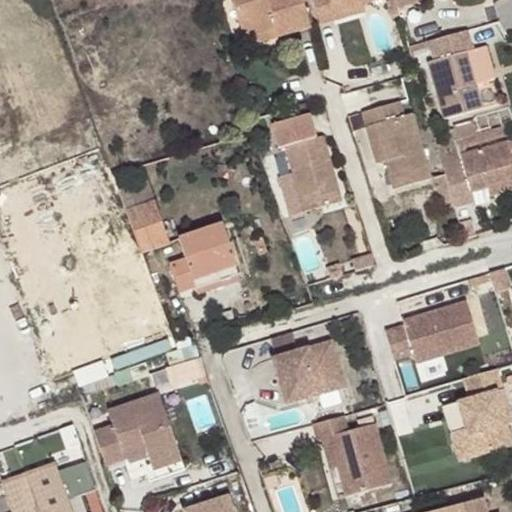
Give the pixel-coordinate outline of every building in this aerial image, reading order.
[(232,0),(247,45),(277,36),(279,43),(313,33),(303,0),(232,0)] [(312,0),(322,28),(339,24),(337,17),(364,9),(391,0),(312,0)] [(395,0),(400,15),(426,8),(424,0),(395,0)] [(337,17),(339,24),(366,16),(364,9),(337,17)] [(476,62),(469,41),(434,52),(440,72),(434,73),(449,130),(487,120),(471,64),(476,62)] [(362,114),(366,131),(377,128),(386,165),(395,193),(432,181),(412,116),(403,119),(398,105),(362,114)] [(285,154),(292,179),(304,218),(341,207),(324,142),(314,145),(307,125),(271,136),(277,156),(285,154)] [(377,128),(366,131),(377,167),(386,165),(377,128)] [(461,145),(439,152),(446,175),(468,170),(466,162),(461,145)] [(446,175),(457,213),(479,207),(476,198),(490,193),(509,188),(511,199),(511,198),(511,148),(466,162),(468,170),(446,175)] [(304,218),(292,179),(277,183),(288,223),(304,218)] [(147,183),(119,192),(133,232),(161,222),(147,183)] [(494,204),(511,199),(509,188),(490,193),(494,204)] [(139,249),(141,255),(169,245),(161,222),(133,232),(139,249)] [(221,227),(179,241),(185,260),(171,265),(180,295),(195,290),(197,295),(239,281),(221,227)] [(414,365),(478,346),(465,303),(401,322),(402,327),(383,333),(392,361),(411,355),(414,365)] [(344,389),(330,343),(270,362),(284,408),(344,389)] [(203,356),(156,368),(161,388),(209,375),(203,356)] [(511,424),(495,371),(463,381),(469,401),(456,405),(472,458),(511,447),(505,426),(511,424)] [(117,426),(97,432),(108,466),(129,458),(128,451),(148,444),(151,451),(156,470),(185,461),(162,394),(112,411),(117,426)] [(472,458),(456,405),(442,410),(458,462),(472,458)] [(343,418),(327,422),(351,497),(391,486),(374,426),(347,433),(343,418)] [(351,497),(327,422),(312,427),(316,443),(321,442),(328,439),(336,469),(344,499),(351,497)] [(328,439),(321,442),(329,472),(336,469),(328,439)] [(129,458),(151,451),(148,444),(128,451),(129,458)] [(0,511),(67,511),(53,468),(0,486),(0,511)] [(236,511),(231,495),(183,510),(183,511),(236,511)] [(484,511),(482,502),(446,511),(484,511)]
